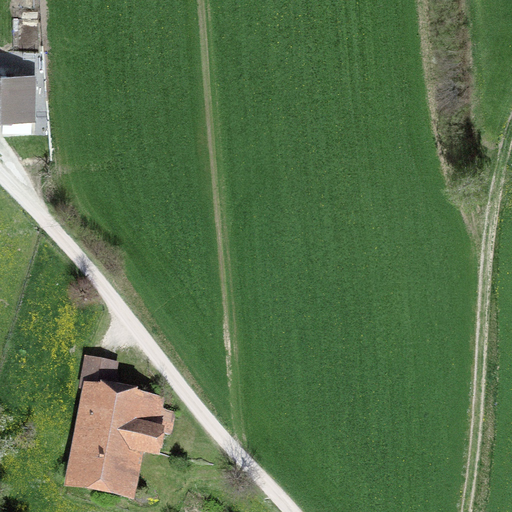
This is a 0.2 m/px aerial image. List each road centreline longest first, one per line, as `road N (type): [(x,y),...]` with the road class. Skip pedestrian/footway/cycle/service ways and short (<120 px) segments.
road 1 (track): [(283,511),(66,247),(0,180)]
road 2 (track): [(464,511),(486,228),(511,129)]
